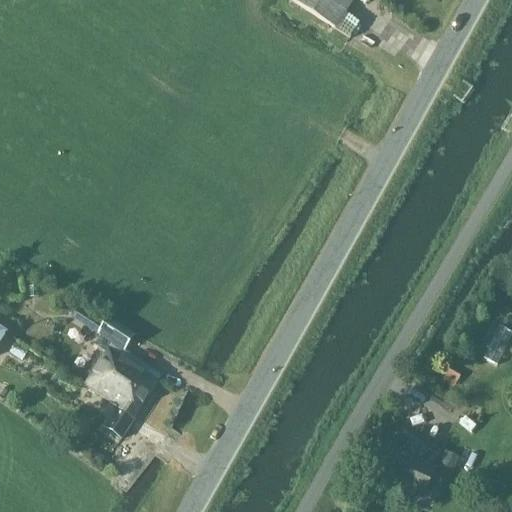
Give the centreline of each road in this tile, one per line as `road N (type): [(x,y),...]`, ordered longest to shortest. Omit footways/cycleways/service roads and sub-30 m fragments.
road 1 (tertiary): [(191,511),(473,0)]
road 2 (unclassified): [(302,511),(511,158)]
road 3 (track): [(280,96),(384,163)]
